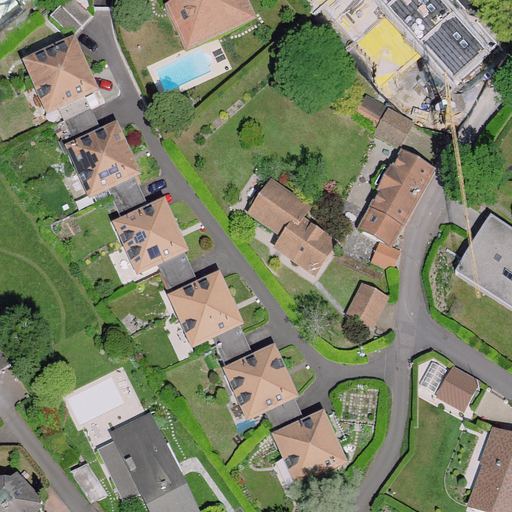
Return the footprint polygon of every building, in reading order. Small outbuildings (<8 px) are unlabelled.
[(74,0),(69,0),(62,8),(84,29),(94,18),(74,0)] [(176,0),(178,2),(169,6),(188,48),(255,17),(246,0),(176,0)] [(62,8),(52,18),(73,39),(84,29),(62,8)] [(94,89),(73,42),(27,63),(48,111),(58,106),(65,122),(92,110),(84,94),(94,89)] [(407,137),(414,124),(367,98),(358,114),(381,127),(377,134),(400,148),(407,137)] [(92,110),(65,122),(75,145),(69,148),(90,195),(93,194),(98,203),(111,197),(138,185),(134,176),(137,174),(116,127),(102,133),(92,110)] [(400,254),(390,248),(434,172),(404,155),(362,229),(384,241),(373,263),(392,270),(400,254)] [(314,209),(272,181),(249,216),(283,238),(275,251),(316,278),(339,242),(306,220),(314,209)] [(138,185),(111,197),(123,222),(117,224),(138,271),(157,263),(162,273),(189,262),(163,204),(150,210),(138,185)] [(511,228),(489,214),(458,263),(511,297),(511,228)] [(189,262),(162,273),(194,346),(214,337),(218,347),(244,335),(218,278),(199,286),(189,262)] [(390,299),(364,286),(347,318),(374,331),(381,316),(390,299)] [(244,335),(218,347),(250,419),(266,412),(274,430),(303,417),(274,351),(255,360),(244,335)] [(0,371),(11,363),(0,347),(0,371)] [(436,358),(424,383),(441,391),(453,367),(436,358)] [(483,384),(456,370),(440,400),(468,414),(483,384)] [(198,511),(152,415),(110,435),(115,444),(98,452),(123,504),(140,495),(148,511),(198,511)] [(303,417),(274,430),(299,485),(345,464),(324,417),(307,425),(303,417)] [(511,511),(511,439),(497,434),(470,508),(482,511),(511,511)] [(41,504),(16,479),(11,483),(0,483),(0,511),(37,511),(41,509),(39,507),(41,504)]
